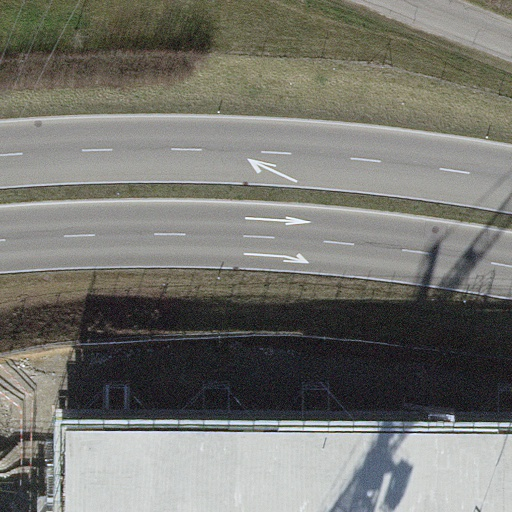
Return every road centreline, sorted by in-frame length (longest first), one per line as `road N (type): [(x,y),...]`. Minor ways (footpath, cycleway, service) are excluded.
road 1 (primary): [(0,238),(133,231),(314,239),(511,267)]
road 2 (primary): [(511,179),(299,153),(112,149),(0,157)]
road 3 (residential): [(511,43),(394,0)]
